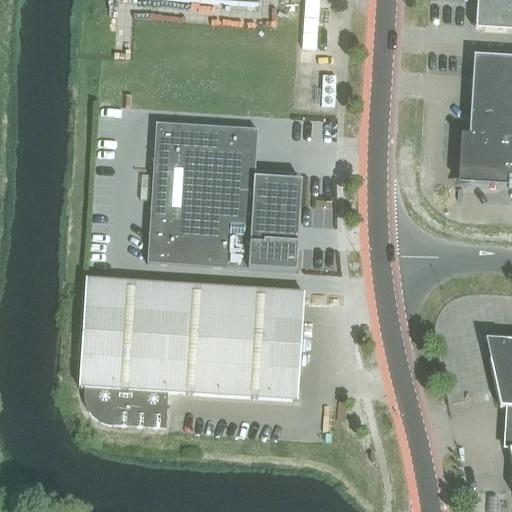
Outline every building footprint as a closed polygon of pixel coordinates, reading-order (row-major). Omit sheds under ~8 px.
[(98,98),(98,99),(289,111),(296,11),(257,9),(257,0),(103,0),(99,58),(119,60),(117,99),(98,98)] [(511,0),(478,0),(479,13),(475,22),(472,26),(484,33),(511,34),(511,0)] [(507,181),(511,180),(511,61),(473,59),(468,138),(462,137),(460,169),(460,173),(470,185),(507,187),(507,181)] [(155,127),(150,206),(147,267),(295,276),(295,274),(294,274),(295,251),(297,252),(297,250),(290,250),(291,236),(291,228),(292,228),(292,226),(291,226),(293,186),(294,179),(295,179),(295,177),(254,175),(257,133),(155,127)] [(108,428),(112,428),(165,431),(167,396),(297,404),(303,296),(85,282),(78,390),(83,391),(83,396),(83,398),(83,401),(84,405),(85,408),(86,411),(88,414),(89,416),(91,418),(93,420),(94,421),(97,423),(100,425),(104,426),(106,427),(108,428)] [(511,343),(484,342),(499,410),(511,410),(511,451),(508,452),(511,468),(511,343)]
